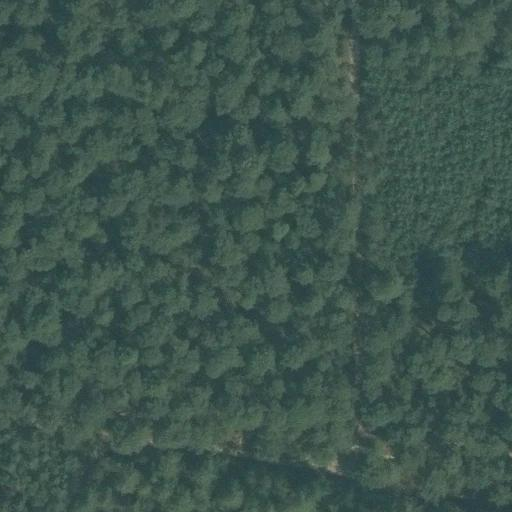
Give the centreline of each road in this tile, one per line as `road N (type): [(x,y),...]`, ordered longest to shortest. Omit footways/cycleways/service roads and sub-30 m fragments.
road 1 (track): [(355,0),(341,461)]
road 2 (track): [(193,437),(511,493)]
road 3 (track): [(20,407),(193,437)]
